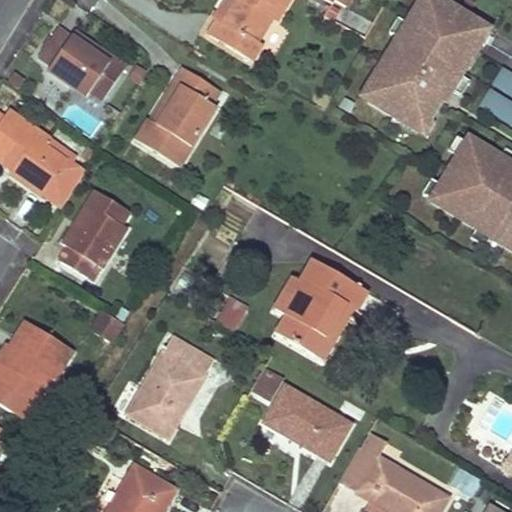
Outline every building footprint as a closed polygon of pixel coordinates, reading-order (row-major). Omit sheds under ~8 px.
[(275,22),(287,0),(237,0),(222,25),(217,23),(208,36),(251,63),(260,47),(255,44),(270,19),(275,22)] [(222,25),(237,0),(226,0),(214,21),(217,23),(222,25)] [(424,137),(489,32),(437,0),(416,0),(357,96),(424,137)] [(88,94),(101,103),(123,70),(73,35),(70,40),(57,31),(37,59),(51,69),(46,75),(84,100),(88,94)] [(126,108),(144,71),(128,63),(111,101),(126,108)] [(511,75),(503,70),(493,86),(511,98),(511,75)] [(146,124),(134,142),(179,168),(214,109),(210,107),(218,94),(181,73),(172,87),(186,95),(175,113),(167,108),(155,129),(148,125),(146,124)] [(175,113),(186,95),(172,87),(148,125),(155,129),(167,108),(175,113)] [(511,127),(511,104),(490,91),(480,108),(511,127)] [(46,143),(7,114),(0,123),(0,162),(12,171),(9,175),(42,199),(43,196),(62,210),(82,175),(65,164),(43,148),(46,143)] [(421,201),(511,258),(511,169),(461,137),(421,201)] [(70,158),(46,143),(43,148),(65,164),(70,158)] [(67,250),(58,262),(85,279),(94,266),(101,271),(125,232),(119,227),(127,215),(93,194),(61,246),(67,250)] [(310,264),(300,281),(354,311),(363,295),(310,264)] [(283,321),(272,338),(310,360),(341,309),(349,313),(352,315),(354,311),(300,281),(296,288),(290,284),(271,314),(283,321)] [(234,335),(247,308),(226,298),(213,325),(234,335)] [(341,309),(310,360),(318,364),(349,313),(341,309)] [(111,343),(121,326),(100,313),(90,330),(111,343)] [(54,384),(72,356),(24,326),(8,350),(5,348),(0,356),(0,383),(33,406),(48,380),(54,384)] [(170,341),(125,419),(165,443),(211,366),(170,341)] [(266,380),(255,399),(268,407),(278,388),(266,380)] [(284,391),(262,426),(327,465),(348,429),(284,391)] [(83,440),(103,452),(112,435),(92,424),(83,440)] [(375,462),(384,447),(367,437),(358,452),(375,462)] [(358,452),(337,487),(379,511),(438,511),(444,503),(375,462),(358,452)] [(131,470),(106,511),(161,511),(172,494),(131,470)]
